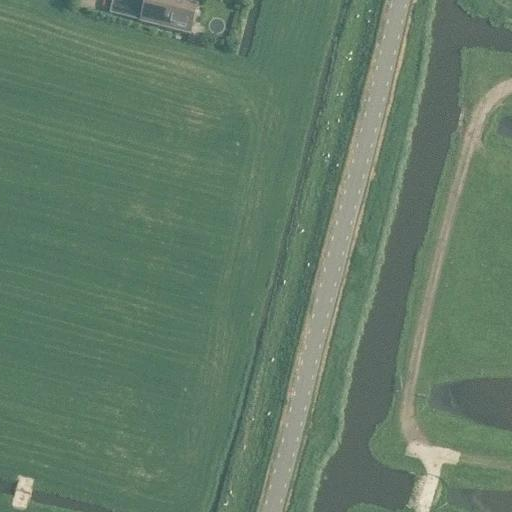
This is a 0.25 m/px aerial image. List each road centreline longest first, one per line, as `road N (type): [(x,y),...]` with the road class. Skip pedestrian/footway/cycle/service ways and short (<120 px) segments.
road 1 (tertiary): [(266,511),(397,0)]
road 2 (track): [(511,81),(481,100),(412,373),(407,424),(433,455),(511,466)]
